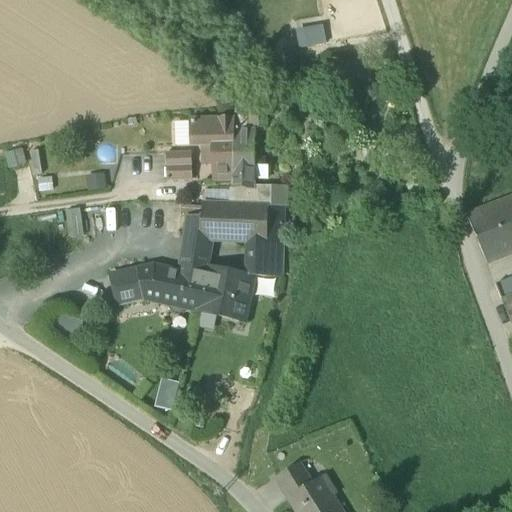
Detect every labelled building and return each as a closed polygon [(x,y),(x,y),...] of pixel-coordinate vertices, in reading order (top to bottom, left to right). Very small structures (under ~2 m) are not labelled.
[(214,183),(233,183),(234,182),(235,132),(234,132),(234,121),(190,123),(191,148),(203,148),(203,157),(207,161),(213,160),(214,183)] [(255,132),(235,132),(234,182),(233,183),(233,191),(254,192),(254,179),(254,158),(255,132)] [(7,153),(9,168),(24,166),(22,151),(7,153)] [(166,156),(167,182),(192,181),(191,154),(166,156)] [(265,159),(254,158),(254,179),(268,179),(269,167),(265,167),(265,159)] [(87,176),(88,193),(106,192),(105,175),(87,176)] [(269,208),(284,208),(284,191),(267,191),(267,198),(233,197),(232,207),(252,208),(269,208)] [(487,267),(511,257),(511,201),(467,219),(487,267)] [(188,218),(202,219),(202,206),(179,206),(178,218),(188,218)] [(202,206),(202,219),(200,242),(212,243),(250,244),(252,208),(232,207),(202,206)] [(269,208),(252,208),(250,244),(249,278),(251,278),(265,278),(269,208)] [(265,278),(281,278),(284,208),(269,208),(265,278)] [(69,236),(81,235),(78,210),(67,212),(69,236)] [(185,241),(200,242),(202,219),(188,218),(185,241)] [(209,259),(212,243),(200,242),(185,241),(183,254),(209,259)] [(179,278),(203,283),(206,269),(207,269),(209,259),(183,254),(179,275),(179,278)] [(185,310),(197,312),(203,283),(179,278),(179,275),(155,269),(138,273),(144,301),(172,307),(171,311),(173,314),(181,316),(185,314),(185,310)] [(206,269),(203,283),(197,312),(197,313),(245,324),(245,323),(253,283),(251,278),(249,278),(207,269),(206,269)] [(112,279),(118,307),(144,301),(138,273),(112,279)] [(497,293),(503,305),(511,301),(511,282),(496,289),(497,293)] [(511,301),(503,305),(511,328),(511,301)] [(170,411),(175,394),(161,390),(156,407),(170,411)] [(276,481),(289,501),(311,487),(299,467),(276,481)] [(289,501),(295,511),(340,511),(321,481),(311,487),(289,501)]
